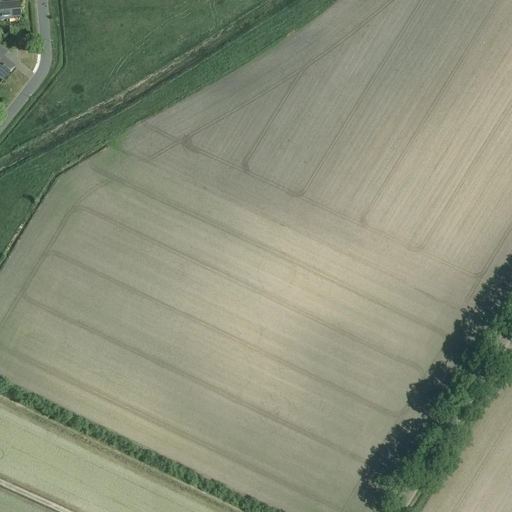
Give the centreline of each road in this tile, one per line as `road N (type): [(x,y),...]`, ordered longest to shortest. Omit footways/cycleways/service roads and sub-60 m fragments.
road 1 (tertiary): [(511,328),(398,511)]
road 2 (unclassified): [(0,125),(45,65),(41,0)]
